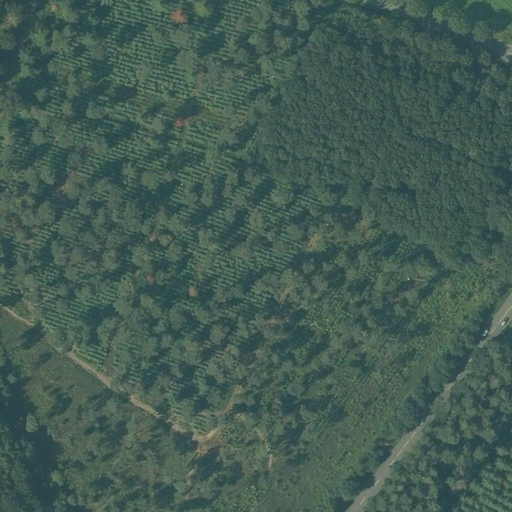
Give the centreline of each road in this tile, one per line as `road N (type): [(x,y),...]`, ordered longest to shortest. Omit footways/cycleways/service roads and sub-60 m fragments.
road 1 (tertiary): [(511,306),(354,511)]
road 2 (track): [(0,308),(201,441)]
road 3 (tertiary): [(376,0),(511,54)]
